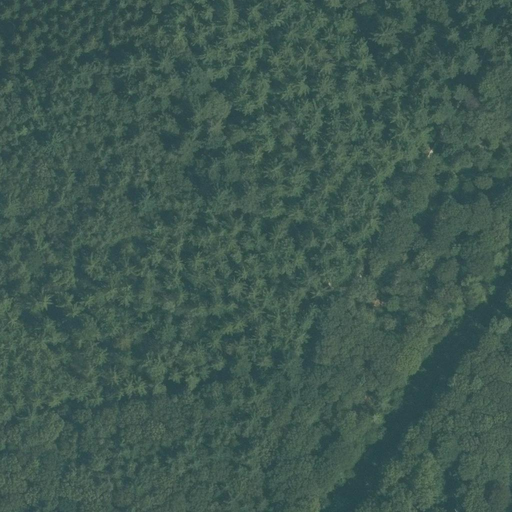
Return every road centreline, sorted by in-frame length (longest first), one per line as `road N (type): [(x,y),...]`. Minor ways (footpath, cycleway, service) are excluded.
road 1 (track): [(151,0),(344,297)]
road 2 (track): [(0,420),(316,350)]
road 3 (track): [(511,82),(465,87),(344,297)]
road 4 (track): [(344,297),(316,350),(270,511)]
